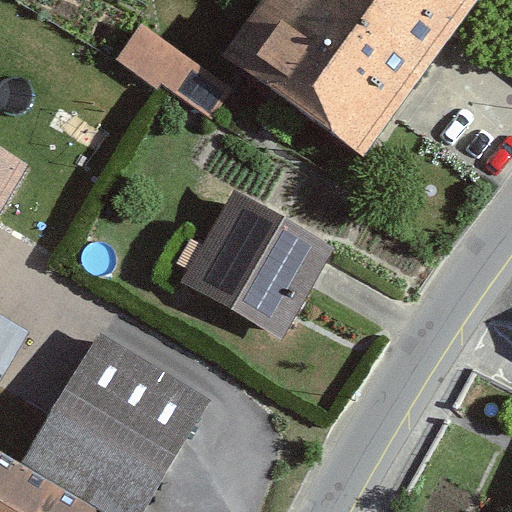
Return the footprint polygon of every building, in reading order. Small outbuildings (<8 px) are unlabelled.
[(268,0),(226,58),(362,160),(474,0),(268,0)] [(206,124),(231,89),(143,25),(117,59),(160,90),(206,124)] [(0,202),(13,180),(0,171),(0,202)] [(316,249),(226,198),(174,288),(264,340),(316,249)] [(0,392),(1,393),(31,341),(0,323),(0,392)] [(99,325),(18,459),(94,504),(106,511),(138,511),(211,393),(99,325)] [(18,459),(0,449),(0,511),(88,511),(94,504),(18,459)]
